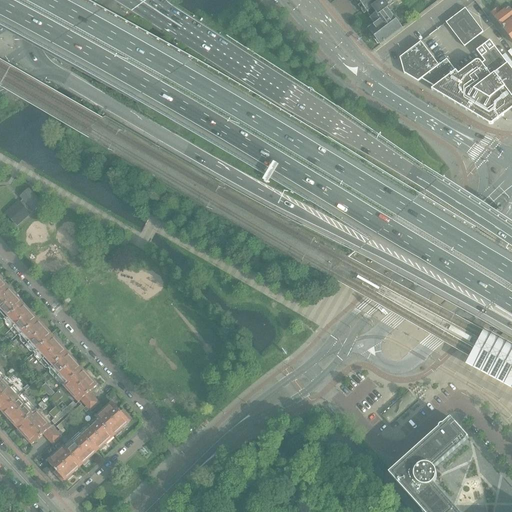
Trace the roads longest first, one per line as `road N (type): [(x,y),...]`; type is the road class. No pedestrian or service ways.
road 1 (motorway): [(0,4),(511,304)]
road 2 (motorway): [(511,275),(44,0)]
road 3 (motorway): [(54,72),(511,326)]
road 4 (motorway): [(511,238),(173,31)]
road 5 (residential): [(62,511),(151,429),(153,417),(0,246)]
road 6 (residential): [(511,459),(457,397),(406,445),(385,448),(319,378)]
road 7 (tertiary): [(319,378),(416,267)]
road 8 (tertiary): [(416,267),(362,304),(307,364)]
road 9 (tertiary): [(214,447),(319,378)]
road 10 (tertiary): [(307,364),(233,422),(214,447)]
road 11 (tertiary): [(362,73),(466,138)]
